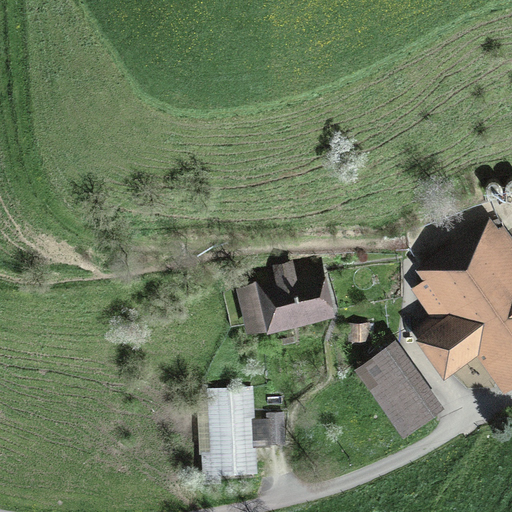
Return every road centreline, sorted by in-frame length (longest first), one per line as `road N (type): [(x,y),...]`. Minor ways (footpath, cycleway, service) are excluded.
road 1 (track): [(10,0),(24,145),(40,190),(69,221),(102,238),(233,249),(399,242),(511,211)]
road 2 (track): [(511,399),(371,472),(227,511)]
road 3 (track): [(0,279),(80,279),(233,249)]
